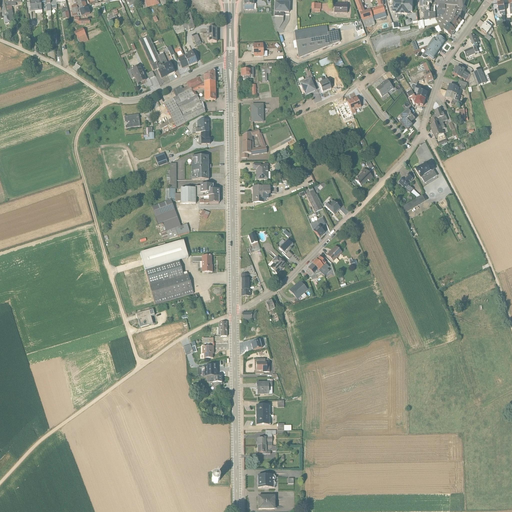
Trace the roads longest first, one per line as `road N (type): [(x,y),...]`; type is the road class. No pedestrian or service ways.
road 1 (unclassified): [(0,41),(117,101),(229,63)]
road 2 (primary): [(233,311),(229,63)]
road 3 (residential): [(410,151),(301,267),(233,311)]
road 4 (track): [(121,309),(74,147),(107,97)]
road 5 (unclassified): [(423,131),(484,252),(511,329)]
road 6 (primary): [(236,511),(233,317)]
road 7 (unclassified): [(0,481),(34,445),(140,367)]
road 8 (residential): [(423,131),(439,77),(489,0)]
